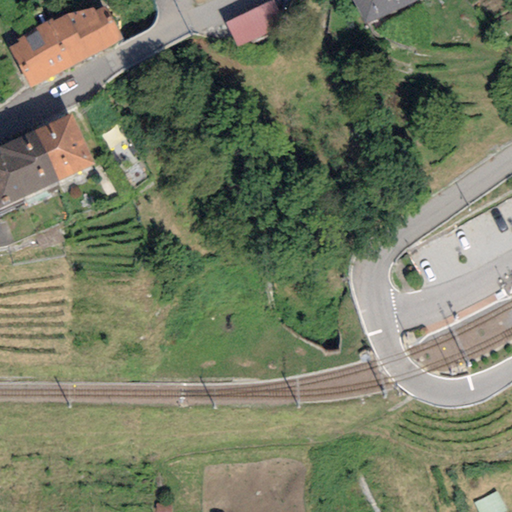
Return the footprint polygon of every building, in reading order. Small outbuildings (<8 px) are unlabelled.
[(275,0),(271,0),(225,23),(237,48),(287,23),(275,0)] [(350,0),(364,27),(419,0),(350,0)] [(18,42),(8,47),(31,88),(123,39),(103,6),(94,10),(93,7),(67,14),(53,21),(52,18),(16,39),(18,42)] [(72,114),(34,130),(58,182),(95,165),(72,114)] [(0,208),(58,182),(34,130),(0,146),(0,208)] [(484,511),(510,511),(505,494),(481,502),(484,511)]
